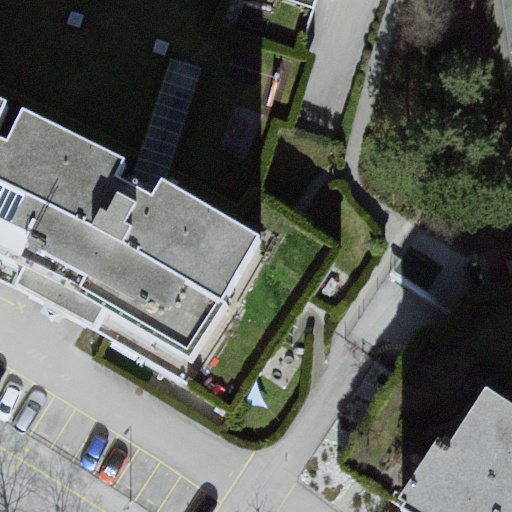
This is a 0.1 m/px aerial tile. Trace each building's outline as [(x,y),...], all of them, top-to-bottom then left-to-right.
[(331,0),(234,0),(308,25),(311,10),(327,11),(331,0)] [(511,0),(500,0),(511,64),(511,0)] [(0,197),(28,134),(0,123),(0,197)] [(139,191),(28,134),(0,197),(0,273),(48,295),(35,319),(122,364),(130,346),(219,391),(283,265),(185,215),(175,234),(129,210),(139,191)] [(511,511),(511,415),(479,395),(409,355),(335,472),(406,511),(511,511)]
